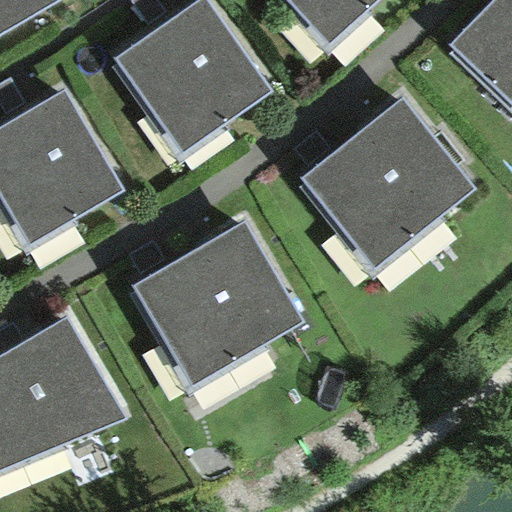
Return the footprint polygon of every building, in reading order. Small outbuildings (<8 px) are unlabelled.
[(0,0),(0,33),(58,0),(0,0)] [(194,0),(170,17),(127,45),(196,147),(291,83),(235,0),(194,0)] [(305,0),(348,43),(392,0),(305,0)] [(511,0),(499,0),(463,39),(511,82),(511,0)] [(37,105),(0,126),(0,174),(40,245),(140,188),(79,81),(37,105)] [(371,125),(317,169),(394,266),(495,178),(418,86),(371,125)] [(201,247),(145,279),(205,384),(321,318),(261,213),(201,247)] [(0,476),(143,411),(83,309),(36,335),(0,355),(0,476)]
